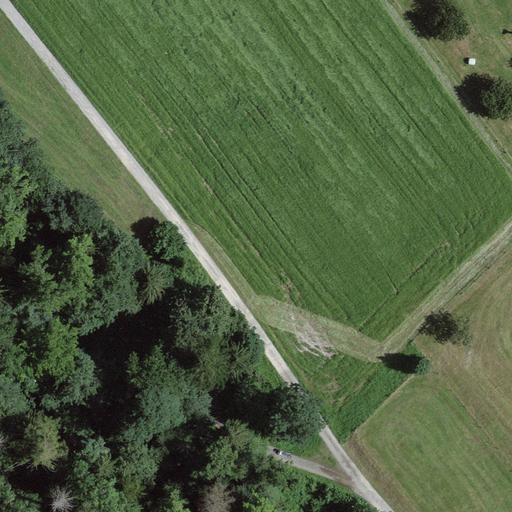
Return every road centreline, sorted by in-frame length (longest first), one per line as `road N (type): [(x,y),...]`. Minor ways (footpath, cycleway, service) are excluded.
road 1 (track): [(4,0),(165,203),(386,511)]
road 2 (track): [(0,215),(67,269),(156,368),(217,420),(276,445),(340,452)]
